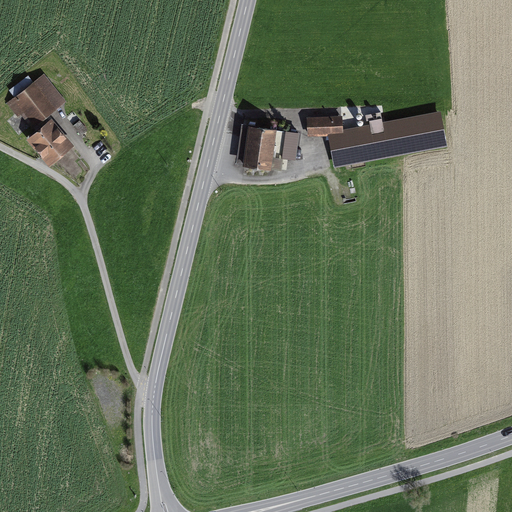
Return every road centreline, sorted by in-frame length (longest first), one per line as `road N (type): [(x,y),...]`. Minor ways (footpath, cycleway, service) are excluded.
road 1 (tertiary): [(162,511),(153,391),(248,0)]
road 2 (primary): [(252,511),(511,437)]
